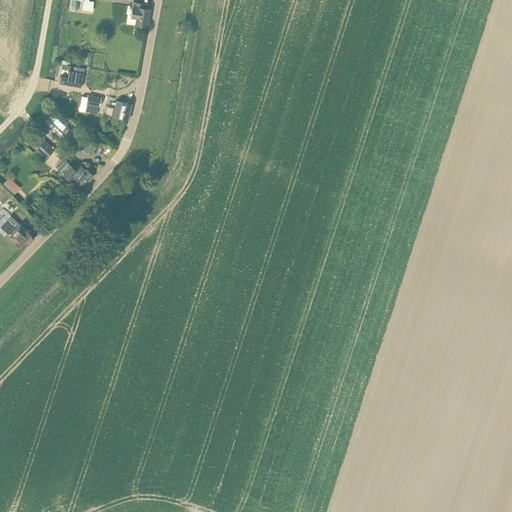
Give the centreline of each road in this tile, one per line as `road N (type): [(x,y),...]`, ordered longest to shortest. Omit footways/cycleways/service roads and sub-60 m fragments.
road 1 (unclassified): [(0,280),(130,141),(158,0)]
road 2 (unclassified): [(0,132),(32,95),(54,0)]
